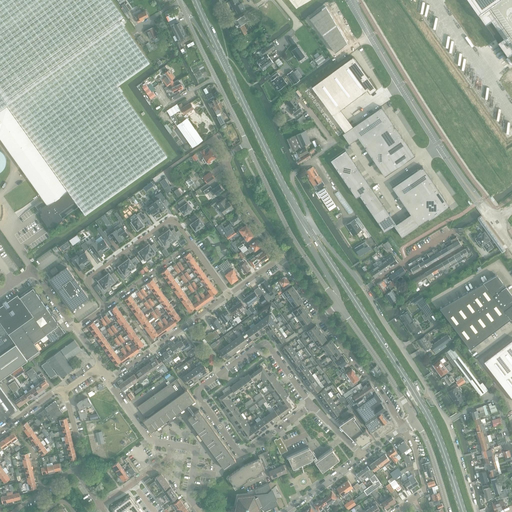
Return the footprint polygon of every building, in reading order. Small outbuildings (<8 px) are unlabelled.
[(0,0),(0,110),(7,105),(66,189),(78,206),(79,206),(85,215),(167,156),(117,86),(149,63),(119,20),(123,17),(110,0),(0,0)] [(236,0),(231,0),(229,1),(232,8),(234,7),(237,13),(244,9),(241,2),(238,4),(236,0)] [(291,0),(295,8),(310,0),(291,0)] [(511,0),(468,0),(497,41),(508,57),(505,58),(510,65),(511,63),(511,0)] [(125,3),(121,6),(126,13),(130,11),(125,3)] [(325,7),(309,19),(313,25),(328,13),(325,7)] [(140,9),(132,13),(134,15),(135,17),(136,20),(138,23),(145,20),(144,19),(148,17),(147,14),(148,14),(147,11),(146,12),(145,11),(141,13),(140,9)] [(328,13),(313,25),(317,31),(332,19),(328,13)] [(244,15),(234,20),(238,27),(242,24),(242,23),(245,21),(244,19),(246,18),(244,15)] [(168,20),(169,23),(171,27),(178,39),(177,40),(179,43),(184,41),(182,37),(184,36),(186,35),(177,18),(176,16),(171,19),(168,20)] [(332,19),(317,31),(322,36),(336,25),(332,19)] [(238,27),(237,27),(242,36),(247,33),(246,31),(247,30),(246,28),(247,27),(245,24),(243,25),(242,24),(238,27)] [(336,25),(322,36),(326,42),(339,31),(336,25)] [(147,30),(144,32),(145,35),(148,34),(151,40),(158,36),(154,27),(147,30)] [(339,31),(326,42),(330,47),(343,37),(339,31)] [(140,35),(137,38),(138,39),(140,43),(141,44),(145,41),(140,35)] [(343,37),(330,47),(335,53),(347,43),(343,37)] [(267,47),(264,50),(265,51),(266,54),(266,53),(273,48),(274,47),(272,44),(271,44),(270,42),(268,44),(266,46),(267,47)] [(297,47),(291,51),(298,60),(304,56),(297,47)] [(260,59),(257,61),(259,65),(260,65),(270,58),(267,54),(266,54),(265,51),(264,50),(261,52),(264,56),(260,59)] [(321,54),(314,60),(318,65),(325,60),(321,54)] [(352,56),(311,86),(332,115),(340,109),(350,102),(368,89),(369,92),(370,93),(376,89),(375,87),(375,88),(367,77),(352,56)] [(260,65),(259,65),(260,66),(263,70),(273,63),(270,58),(260,65)] [(278,58),(274,61),(278,67),(283,64),(278,58)] [(166,76),(162,79),(167,86),(170,84),(173,82),(172,80),(175,78),(169,70),(164,73),(166,76)] [(292,71),(287,75),(294,84),(299,80),(292,71)] [(277,72),(270,78),(272,80),(271,81),(275,86),(277,90),(282,86),(286,83),(284,81),(282,78),(279,80),(277,77),(280,75),(277,72)] [(170,84),(167,86),(168,89),(169,89),(172,88),(174,92),(183,88),(183,86),(181,83),(176,86),(176,85),(173,82),(170,84)] [(143,86),(142,87),(151,99),(156,96),(153,91),(156,89),(154,87),(151,84),(148,86),(147,86),(146,84),(143,86)] [(293,98),(286,103),(292,111),(290,112),(294,116),(302,110),(293,98),(295,97),(297,99),(299,97),(301,95),(302,95),(298,89),(295,91),(290,95),(293,98)] [(211,93),(207,95),(207,96),(209,100),(212,107),(220,103),(218,99),(217,100),(216,97),(214,98),(212,93),(211,93)] [(171,108),(167,110),(170,116),(192,148),(202,140),(203,140),(187,118),(180,123),(174,114),(181,110),(182,112),(183,111),(185,114),(194,109),(190,103),(183,107),(181,103),(178,105),(177,104),(172,107),(171,108)] [(220,103),(212,107),(217,117),(216,117),(220,125),(225,123),(221,116),(220,114),(218,110),(220,109),(223,108),(220,103)] [(7,105),(0,110),(0,138),(46,204),(40,208),(42,212),(40,213),(49,226),(61,217),(62,218),(78,206),(66,189),(7,105)] [(344,132),(342,133),(349,144),(358,138),(384,176),(411,158),(415,155),(412,152),(412,151),(411,150),(408,147),(409,146),(408,145),(407,145),(405,141),(398,130),(398,131),(395,127),(394,125),(391,122),(392,121),(389,117),(388,116),(387,116),(385,112),(382,107),(381,106),(352,126),(344,132)] [(164,125),(170,133),(172,132),(166,124),(164,125)] [(305,131),(287,139),(292,151),(294,150),(297,149),(297,148),(310,142),(305,131)] [(297,160),(296,160),(298,164),(311,155),(310,153),(313,151),(317,149),(316,146),(314,147),(310,150),(309,151),(308,152),(308,153),(299,158),(297,160)] [(204,150),(201,152),(204,156),(203,157),(204,158),(202,160),(204,163),(207,162),(207,163),(208,162),(209,164),(212,162),(211,160),(216,157),(211,149),(210,150),(208,147),(204,150)] [(295,154),(294,155),(295,156),(297,160),(299,158),(308,153),(308,152),(305,147),(296,152),(296,153),(295,154)] [(345,150),(330,160),(356,198),(359,196),(384,232),(393,225),(401,237),(420,224),(428,219),(429,220),(444,210),(446,208),(449,206),(447,202),(446,200),(445,200),(443,197),(442,195),(439,192),(440,191),(436,187),(435,185),(432,181),(429,177),(430,177),(429,175),(428,175),(426,172),(425,170),(422,166),(418,169),(417,170),(392,187),(410,214),(396,223),(345,150)] [(313,167),(304,172),(309,179),(311,178),(315,185),(313,186),(315,190),(324,184),(313,167)] [(211,172),(203,177),(207,182),(207,183),(214,178),(212,175),(211,172)] [(165,178),(160,182),(167,193),(171,191),(170,189),(173,187),(172,185),(170,186),(165,178)] [(190,178),(185,181),(189,187),(194,183),(190,178)] [(210,186),(203,191),(206,194),(208,193),(212,199),(213,198),(221,193),(220,192),(223,190),(219,185),(213,189),(210,186)] [(317,192),(315,193),(319,199),(321,198),(322,200),(327,197),(329,196),(324,188),(317,192)] [(340,190),(334,193),(348,214),(353,210),(340,190)] [(153,203),(159,211),(165,207),(163,203),(162,202),(166,199),(160,192),(155,196),(157,199),(153,203)] [(184,198),(178,203),(179,202),(182,207),(179,209),(184,215),(187,213),(188,214),(190,212),(189,211),(192,209),(188,203),(187,203),(184,198)] [(212,202),(210,203),(210,204),(212,206),(212,207),(215,204),(220,211),(222,210),(224,214),(229,210),(230,211),(231,211),(233,210),(233,209),(232,207),(233,207),(229,201),(227,202),(225,198),(221,201),(221,200),(219,201),(217,199),(217,198),(212,202)] [(152,201),(146,205),(153,216),(159,211),(153,203),(152,201)] [(132,223),(130,224),(133,229),(135,227),(137,230),(143,225),(142,223),(148,218),(144,213),(143,214),(141,211),(136,215),(137,216),(131,220),(131,221),(132,223)] [(195,214),(189,219),(190,218),(193,223),(191,225),(195,231),(198,229),(199,230),(202,228),(201,227),(203,225),(199,219),(195,214)] [(218,226),(216,227),(222,236),(224,235),(224,234),(232,228),(232,229),(233,228),(231,227),(242,219),(241,218),(239,214),(230,220),(231,223),(230,224),(224,228),(221,223),(218,226)] [(481,216),(477,218),(502,252),(505,249),(503,246),(481,216)] [(365,227),(358,217),(354,219),(361,229),(365,227)] [(351,221),(345,225),(352,235),(361,230),(354,219),(351,221)] [(120,223),(114,228),(122,238),(128,234),(120,223)] [(239,230),(236,232),(237,234),(238,233),(239,235),(241,233),(243,235),(249,230),(246,225),(243,228),(242,226),(238,229),(239,230)] [(114,228),(108,232),(116,243),(122,238),(114,228)] [(232,228),(224,234),(224,235),(226,237),(231,234),(233,236),(236,234),(234,232),(232,229),(232,228)] [(167,231),(164,233),(170,242),(172,245),(177,241),(174,237),(177,235),(177,234),(174,229),(170,232),(169,230),(167,232),(167,231)] [(362,241),(368,237),(363,229),(357,232),(362,241)] [(245,238),(243,240),(244,242),(253,236),(249,230),(243,235),(245,238)] [(478,237),(476,238),(481,245),(483,243),(484,245),(483,245),(487,251),(492,247),(487,240),(489,239),(484,232),(482,233),(481,232),(477,236),(478,237)] [(160,239),(157,241),(161,246),(164,244),(165,245),(170,242),(164,233),(161,235),(161,236),(159,237),(160,239)] [(77,235),(69,240),(73,245),(80,240),(77,235)] [(456,237),(450,241),(451,242),(455,249),(461,245),(462,244),(463,244),(461,240),(459,242),(458,240),(456,237)] [(97,243),(103,252),(109,248),(103,239),(97,243)] [(249,248),(248,249),(250,253),(254,250),(255,251),(260,247),(261,246),(260,244),(257,240),(250,245),(251,246),(248,247),(249,248)] [(448,243),(445,245),(449,252),(455,249),(451,242),(450,241),(450,240),(447,242),(448,243)] [(96,241),(90,245),(97,256),(103,252),(97,243),(96,241)] [(388,241),(383,245),(386,250),(392,246),(388,241)] [(67,242),(60,247),(63,250),(70,245),(67,242)] [(231,244),(229,245),(235,253),(239,251),(233,243),(233,242),(231,244)] [(362,244),(354,248),(359,256),(370,250),(368,246),(367,247),(365,242),(362,244)] [(444,248),(440,251),(443,256),(449,252),(445,245),(444,243),(444,244),(442,245),(444,248)] [(146,245),(143,247),(150,256),(155,253),(154,251),(157,249),(153,244),(150,246),(149,244),(147,246),(146,245)] [(244,246),(240,249),(241,251),(243,254),(248,251),(244,246)] [(140,253),(137,256),(141,261),(144,259),(146,262),(147,263),(152,259),(150,256),(143,247),(140,249),(141,250),(139,252),(140,253)] [(462,250),(459,252),(463,259),(466,257),(467,257),(466,255),(468,254),(468,253),(470,252),(467,247),(465,248),(462,250)] [(436,249),(433,251),(437,259),(443,256),(440,251),(438,252),(436,249)] [(253,254),(247,259),(249,261),(253,268),(260,263),(267,257),(267,255),(264,250),(255,256),(253,254)] [(427,254),(427,255),(431,263),(437,259),(433,251),(427,254)] [(85,252),(78,257),(85,265),(91,261),(85,252)] [(189,252),(184,256),(187,262),(193,258),(189,252)] [(459,252),(453,255),(457,263),(463,259),(459,252)] [(391,254),(385,258),(391,267),(397,262),(391,254)] [(421,258),(421,259),(426,266),(431,263),(427,255),(427,254),(426,254),(424,255),(425,256),(421,258)] [(453,256),(447,259),(451,264),(452,266),(453,268),(454,267),(455,267),(454,265),(453,265),(457,263),(453,255),(453,256)] [(78,257),(72,261),(79,270),(85,265),(78,257)] [(421,257),(415,261),(420,270),(426,266),(421,259),(421,258),(421,257)] [(126,260),(123,262),(130,271),(130,270),(132,273),(136,269),(135,267),(134,266),(137,264),(133,258),(130,261),(129,259),(127,261),(126,260)] [(193,258),(187,262),(191,266),(196,262),(193,258)] [(385,258),(381,260),(381,261),(387,270),(389,268),(391,267),(385,258)] [(447,259),(442,262),(446,269),(447,272),(450,270),(450,269),(449,268),(448,266),(450,264),(451,264),(447,259)] [(227,260),(219,266),(223,272),(224,273),(225,274),(225,275),(226,276),(230,282),(231,284),(239,278),(233,269),(232,267),(227,260)] [(240,265),(238,266),(241,270),(242,269),(245,273),(246,273),(248,272),(248,271),(249,270),(250,269),(247,264),(245,261),(244,262),(243,260),(239,263),(240,265)] [(379,263),(377,264),(383,272),(387,270),(381,261),(379,263)] [(413,264),(408,266),(413,274),(420,270),(415,261),(412,262),(413,264)] [(120,268),(117,270),(120,275),(124,273),(124,274),(130,271),(123,262),(120,264),(121,265),(119,266),(120,268)] [(196,262),(191,266),(194,271),(200,267),(196,262)] [(373,268),(370,271),(375,278),(379,275),(383,273),(383,272),(377,264),(375,262),(374,263),(372,264),(374,266),(375,267),(373,268)] [(441,262),(436,266),(440,273),(443,271),(444,272),(445,273),(447,272),(446,269),(442,262),(441,262)] [(55,266),(49,271),(52,275),(58,271),(55,266)] [(435,266),(430,269),(434,276),(440,273),(436,266),(435,266)] [(67,267),(50,279),(50,280),(61,294),(60,294),(60,295),(62,297),(62,298),(62,297),(63,297),(71,309),(87,297),(88,297),(67,267)] [(200,267),(194,271),(198,276),(203,272),(200,267)] [(393,274),(390,276),(392,280),(393,281),(405,272),(406,272),(403,267),(393,274)] [(167,268),(161,272),(165,278),(171,274),(167,268)] [(430,269),(424,273),(428,280),(431,278),(434,276),(430,269)] [(203,272),(198,276),(201,281),(207,277),(203,272)] [(106,274),(103,276),(111,288),(120,282),(113,273),(110,275),(109,273),(106,275),(106,274)] [(424,273),(418,276),(422,283),(428,280),(424,273)] [(171,274),(165,278),(169,283),(174,279),(171,274)] [(511,295),(496,275),(439,308),(461,336),(470,348),(486,336),(511,316),(511,295)] [(96,285),(93,287),(97,292),(100,290),(103,294),(111,288),(103,276),(100,278),(101,279),(98,281),(100,282),(96,285)] [(283,276),(271,285),(274,288),(277,293),(281,290),(279,287),(281,286),(284,289),(289,285),(288,284),(289,283),(285,277),(284,277),(283,276)] [(418,276),(412,280),(416,286),(422,283),(418,276)] [(207,277),(201,281),(205,286),(210,282),(207,277)] [(152,279),(147,283),(151,288),(156,284),(152,279)] [(174,279),(169,283),(172,287),(178,283),(174,279)] [(260,285),(258,286),(259,287),(260,289),(259,289),(260,291),(268,301),(269,301),(275,297),(274,295),(277,293),(274,288),(272,289),(266,281),(265,280),(260,283),(261,284),(260,285)] [(379,284),(377,285),(378,287),(379,288),(382,293),(386,290),(391,287),(392,287),(395,285),(393,281),(392,280),(389,283),(390,284),(389,284),(387,286),(386,285),(383,281),(379,284)] [(210,282),(205,286),(208,290),(214,286),(210,282)] [(178,283),(172,287),(175,292),(181,288),(178,283)] [(156,284),(151,288),(154,293),(160,289),(156,284)] [(203,294),(201,296),(203,298),(206,303),(213,297),(212,296),(212,295),(214,294),(217,292),(214,286),(208,290),(210,293),(208,294),(205,297),(203,294)] [(283,293),(281,294),(285,299),(287,297),(295,291),(292,286),(283,293)] [(20,298),(19,298),(33,317),(20,326),(33,344),(34,343),(41,339),(42,341),(44,341),(49,338),(52,342),(65,333),(57,322),(58,322),(56,320),(52,315),(52,314),(51,313),(47,308),(49,307),(47,304),(45,305),(41,300),(42,300),(41,298),(40,299),(36,293),(37,292),(36,291),(35,291),(33,288),(20,298)] [(181,288),(175,292),(179,297),(185,293),(181,288)] [(160,289),(154,293),(157,298),(163,294),(160,289)] [(246,297),(244,299),(249,306),(250,307),(248,308),(249,309),(252,313),(253,312),(255,311),(252,306),(253,306),(251,303),(257,299),(258,302),(260,300),(262,303),(260,304),(261,306),(263,308),(264,307),(270,302),(269,301),(268,301),(260,291),(259,289),(255,292),(255,291),(252,293),(252,292),(249,294),(250,295),(249,295),(248,295),(246,296),(246,297)] [(391,290),(385,294),(390,302),(396,298),(399,296),(396,293),(393,295),(391,290)] [(295,291),(287,297),(290,302),(299,296),(295,291)] [(185,293),(179,297),(182,302),(188,298),(185,293)] [(4,304),(0,306),(0,322),(16,345),(27,361),(28,361),(27,359),(29,362),(41,353),(39,351),(39,350),(38,349),(36,346),(34,343),(33,344),(20,326),(33,317),(19,298),(20,298),(17,294),(7,302),(6,300),(3,303),(4,304)] [(163,294),(157,298),(161,303),(167,299),(163,294)] [(420,294),(414,299),(417,303),(420,308),(423,306),(426,304),(427,304),(420,294)] [(130,295),(124,299),(128,305),(134,301),(130,295)] [(299,296),(290,302),(293,306),(290,309),(293,312),(297,308),(295,305),(299,303),(302,301),(299,296)] [(191,303),(186,307),(189,312),(195,308),(196,310),(204,304),(201,300),(199,297),(196,299),(198,302),(195,304),(193,305),(192,303),(191,303)] [(188,298),(182,302),(186,307),(191,303),(192,303),(188,298)] [(167,299),(161,303),(164,308),(170,304),(167,299)] [(134,301),(128,305),(132,309),(137,305),(134,301)] [(238,302),(235,304),(236,305),(235,305),(240,311),(242,310),(244,312),(245,311),(247,313),(248,316),(251,313),(252,313),(249,309),(248,309),(247,310),(245,308),(245,307),(241,301),(238,303),(238,302)] [(297,308),(293,312),(296,316),(304,310),(299,303),(295,305),(297,308)] [(170,304),(164,308),(168,312),(173,308),(170,304)] [(423,306),(420,308),(426,318),(429,316),(433,313),(427,304),(426,304),(423,306)] [(115,305),(110,309),(114,315),(119,311),(115,305)] [(137,305),(132,309),(135,314),(141,310),(137,305)] [(233,307),(230,309),(234,315),(235,315),(236,317),(235,318),(235,319),(236,321),(238,323),(240,322),(241,321),(238,316),(239,315),(238,313),(240,311),(235,305),(235,306),(234,305),(232,306),(233,307)] [(173,308),(168,312),(171,317),(177,313),(173,308)] [(141,310),(135,314),(139,319),(144,315),(141,310)] [(296,316),(294,318),(297,322),(299,321),(308,315),(304,310),(296,316)] [(119,311),(114,315),(118,320),(123,316),(119,311)] [(222,313),(219,316),(220,317),(223,321),(224,323),(228,320),(229,322),(233,320),(227,311),(223,314),(222,313)] [(402,315),(399,317),(405,325),(412,320),(407,312),(404,313),(403,312),(401,314),(402,315)] [(167,321),(164,323),(166,325),(169,329),(176,324),(175,322),(176,321),(177,321),(181,318),(177,313),(171,317),(173,320),(171,321),(168,323),(167,321)] [(269,315),(267,326),(268,326),(270,328),(270,329),(275,325),(276,324),(273,320),(275,319),(271,314),(269,315)] [(144,315),(139,319),(142,324),(148,320),(144,315)] [(262,315),(257,318),(259,322),(260,323),(263,328),(263,327),(266,326),(267,326),(269,315),(264,318),(262,315)] [(308,315),(299,321),(303,326),(305,324),(305,325),(310,322),(309,321),(311,319),(308,315)] [(123,316),(118,320),(121,324),(126,321),(123,316)] [(148,320),(142,324),(146,329),(151,325),(150,322),(155,318),(153,316),(148,320)] [(412,320),(405,325),(409,332),(412,330),(414,333),(421,329),(418,326),(417,326),(414,322),(416,321),(414,318),(412,320)] [(212,322),(211,323),(216,329),(218,327),(223,334),(227,331),(226,329),(225,328),(224,329),(216,319),(215,320),(214,319),(211,322),(212,322)] [(126,321),(121,324),(124,330),(130,326),(126,321)] [(0,322),(0,333),(1,335),(0,336),(0,355),(16,345),(0,322)] [(93,322),(88,326),(92,331),(97,327),(99,325),(98,323),(95,324),(93,322)] [(259,322),(255,325),(261,333),(265,330),(263,327),(263,328),(260,323),(259,322)] [(254,323),(249,326),(251,328),(256,336),(261,333),(255,325),(254,323)] [(270,328),(268,330),(271,335),(278,330),(279,329),(281,328),(278,323),(276,324),(275,325),(270,329),(270,328)] [(155,329),(149,333),(153,338),(158,334),(158,335),(159,336),(167,331),(164,327),(162,324),(160,326),(161,328),(158,331),(156,332),(155,329)] [(151,325),(146,329),(149,333),(155,329),(151,325)] [(309,330),(307,332),(311,336),(319,330),(316,325),(313,327),(313,326),(308,329),(309,330)] [(130,326),(124,330),(128,334),(133,330),(130,326)] [(97,327),(92,331),(95,336),(101,332),(97,327)] [(251,328),(246,331),(250,336),(252,339),(256,336),(251,328)] [(278,330),(271,335),(274,339),(282,333),(284,332),(281,328),(279,329),(278,330)] [(133,330),(128,334),(131,339),(137,335),(133,330)] [(311,336),(314,341),(320,336),(322,335),(319,330),(311,336)] [(205,336),(204,337),(208,342),(215,337),(216,339),(219,336),(215,331),(210,334),(210,333),(205,336)] [(246,331),(242,335),(243,336),(248,342),(252,339),(250,336),(246,331)] [(101,332),(95,336),(98,341),(104,337),(101,332)] [(282,333),(274,339),(277,344),(280,342),(280,343),(283,341),(283,340),(285,338),(284,336),(282,333)] [(424,336),(418,340),(425,350),(430,346),(434,352),(451,340),(449,336),(447,334),(444,336),(434,343),(432,344),(432,343),(430,344),(427,340),(424,336)] [(137,335),(131,339),(135,344),(140,340),(137,335)] [(242,335),(238,338),(243,345),(248,342),(243,336),(242,335)] [(320,336),(314,341),(317,346),(322,342),(324,345),(328,342),(323,336),(322,335),(320,336)] [(104,337),(98,341),(102,346),(108,342),(104,337)] [(238,338),(233,341),(239,349),(243,345),(238,338)] [(181,340),(176,343),(180,349),(183,347),(184,348),(189,344),(186,339),(183,342),(181,340)] [(511,339),(484,361),(511,397),(511,339)] [(74,340),(60,351),(67,361),(81,350),(80,349),(74,340)] [(130,348),(127,349),(129,352),(132,356),(140,350),(138,349),(140,347),(144,345),(140,340),(135,344),(137,346),(135,348),(131,350),(130,348)] [(322,342),(317,346),(319,349),(322,346),(325,351),(334,345),(331,340),(328,342),(324,345),(322,342)] [(233,341),(229,344),(234,352),(239,349),(233,341)] [(108,342),(102,346),(105,350),(111,346),(108,342)] [(176,343),(172,347),(176,352),(180,349),(176,343)] [(229,344),(224,347),(230,355),(234,352),(229,344)] [(284,348),(282,350),(285,354),(293,349),(289,344),(287,346),(286,345),(283,347),(284,348)] [(0,380),(27,361),(16,345),(0,355),(0,380)] [(223,345),(218,348),(220,350),(222,353),(221,353),(223,357),(224,356),(225,358),(230,355),(224,347),(223,345)] [(334,345),(325,351),(329,355),(337,349),(334,345)] [(111,346),(105,350),(109,355),(115,351),(111,346)] [(172,347),(167,350),(171,356),(173,359),(177,365),(182,361),(180,359),(178,356),(178,355),(176,352),(172,347)] [(194,348),(188,353),(191,357),(198,352),(194,348)] [(452,348),(446,352),(465,376),(469,382),(480,396),(485,392),(452,348)] [(293,349),(285,354),(288,359),(296,353),(293,349)] [(337,349),(329,355),(332,360),(341,354),(337,349)] [(161,358),(165,364),(166,364),(171,360),(173,359),(171,356),(167,350),(162,354),(164,356),(161,358)] [(47,361),(41,365),(51,378),(57,374),(52,368),(54,367),(61,377),(62,377),(73,369),(67,361),(60,351),(46,360),(47,361)] [(115,351),(109,355),(113,360),(118,356),(115,351)] [(118,356),(113,360),(116,365),(121,361),(122,363),(130,357),(127,353),(125,351),(123,353),(124,355),(121,358),(120,358),(118,356)] [(296,353),(288,359),(291,363),(299,358),(296,353)] [(337,359),(333,361),(336,365),(338,363),(341,367),(344,366),(345,366),(347,364),(347,363),(342,355),(336,359),(337,359)] [(436,361),(432,364),(436,369),(443,364),(445,362),(446,363),(446,362),(442,357),(440,358),(439,358),(435,361),(436,361)] [(156,358),(151,362),(155,368),(158,371),(165,366),(163,364),(160,359),(157,360),(156,358)] [(299,358),(291,363),(294,368),(302,362),(299,358)] [(151,362),(146,365),(150,371),(155,368),(151,362)] [(199,362),(195,365),(197,367),(202,375),(207,371),(205,369),(206,368),(204,365),(203,366),(201,364),(199,362)] [(302,362),(294,368),(298,372),(305,366),(302,362)] [(436,370),(436,371),(437,373),(439,373),(441,376),(451,369),(448,365),(445,367),(443,364),(436,369),(436,370)] [(146,365),(141,369),(146,375),(150,371),(146,365)] [(370,366),(369,366),(376,376),(377,376),(381,373),(377,367),(376,365),(373,367),(371,365),(370,366)] [(21,366),(12,373),(15,377),(24,371),(21,366)] [(305,366),(298,372),(301,376),(308,371),(305,366)] [(197,367),(192,370),(198,378),(202,375),(197,367)] [(260,368),(250,376),(254,382),(260,378),(261,377),(262,367),(260,368)] [(262,367),(261,377),(263,380),(269,376),(268,374),(266,372),(262,367)] [(342,374),(342,376),(343,377),(344,377),(345,377),(347,380),(355,374),(351,368),(348,371),(347,370),(342,373),(342,374)] [(138,375),(135,376),(138,380),(141,383),(143,381),(148,377),(146,375),(141,369),(136,372),(138,375)] [(192,370),(188,373),(194,381),(198,378),(192,370)] [(308,371),(301,376),(304,381),(312,375),(308,371)] [(37,375),(36,376),(39,380),(38,381),(40,383),(43,388),(44,389),(49,385),(45,379),(46,379),(43,375),(41,372),(37,375)] [(169,383),(174,380),(171,373),(165,376),(169,383)] [(188,373),(184,376),(189,384),(194,381),(188,373)] [(312,375),(304,381),(307,385),(315,379),(317,378),(318,377),(314,373),(312,375)] [(134,374),(129,377),(133,383),(138,380),(135,376),(134,374)] [(248,374),(244,377),(250,385),(254,382),(250,376),(248,374)] [(269,376),(263,380),(266,385),(275,379),(272,374),(269,376)] [(355,374),(347,380),(349,383),(351,386),(357,383),(356,381),(359,379),(357,377),(358,376),(356,374),(355,374)] [(446,375),(440,379),(445,387),(454,381),(450,376),(448,377),(446,375)] [(457,381),(456,382),(458,386),(465,382),(469,382),(465,376),(462,377),(462,378),(457,381)] [(129,377),(124,381),(128,387),(133,383),(129,377)] [(244,377),(239,380),(245,388),(250,385),(244,377)] [(167,385),(138,406),(146,418),(143,420),(151,432),(154,429),(155,431),(185,410),(184,408),(187,406),(189,405),(195,400),(187,389),(185,390),(177,378),(176,379),(167,385)] [(315,379),(307,385),(310,389),(318,384),(320,382),(317,378),(315,379)] [(275,379),(266,385),(270,390),(271,392),(276,389),(275,388),(275,387),(279,384),(275,379)] [(239,380),(235,383),(241,391),(245,388),(239,380)] [(124,381),(119,385),(123,390),(126,394),(125,395),(128,399),(133,395),(134,395),(131,391),(128,387),(124,381)] [(346,392),(343,394),(346,399),(352,407),(375,391),(374,389),(369,382),(363,386),(363,387),(360,390),(357,385),(351,389),(350,390),(349,390),(346,392)] [(40,383),(35,386),(39,392),(44,389),(43,388),(40,383)] [(235,383),(231,387),(232,388),(236,395),(241,391),(235,383)] [(276,389),(271,392),(275,397),(284,391),(280,386),(279,384),(275,387),(275,388),(276,389)] [(318,384),(310,389),(313,394),(321,388),(318,384)] [(35,386),(30,390),(34,396),(39,392),(35,386)] [(337,387),(336,388),(342,395),(343,394),(346,392),(345,390),(343,388),(341,390),(338,386),(337,387)] [(0,421),(16,410),(0,387),(0,421)] [(28,392),(25,394),(29,399),(34,396),(30,390),(28,387),(26,389),(28,392)] [(455,387),(448,392),(452,398),(453,398),(457,403),(464,399),(455,387)] [(15,388),(12,390),(13,392),(13,393),(18,399),(15,401),(19,406),(24,403),(22,400),(20,397),(19,395),(16,391),(16,390),(15,388)] [(232,388),(219,397),(230,399),(236,395),(232,388)] [(324,389),(316,394),(319,399),(327,393),(324,389)] [(284,391),(275,397),(279,402),(285,398),(288,396),(284,391)] [(375,391),(352,407),(354,409),(360,417),(365,414),(364,413),(376,405),(380,402),(382,401),(375,391)] [(327,393),(319,399),(322,403),(330,398),(327,393)] [(21,394),(19,395),(20,397),(22,400),(24,403),(29,399),(25,394),(22,396),(21,394)] [(88,397),(77,403),(79,407),(78,408),(79,411),(80,416),(80,419),(81,422),(83,422),(89,421),(88,417),(87,417),(85,408),(88,406),(89,407),(90,406),(92,409),(94,408),(88,397)] [(230,399),(219,397),(226,407),(232,402),(230,399)] [(285,398),(279,402),(281,405),(291,407),(285,398)] [(330,398),(322,403),(326,408),(333,402),(330,398)] [(45,409),(37,415),(39,419),(46,414),(57,406),(58,405),(55,402),(55,401),(52,403),(51,404),(45,408),(45,409)] [(226,407),(223,409),(227,414),(236,407),(232,402),(226,407)] [(333,402),(326,408),(329,412),(337,407),(333,402)] [(365,414),(360,417),(365,425),(371,433),(380,427),(386,422),(380,413),(385,410),(380,402),(376,405),(364,413),(365,414)] [(491,403),(488,404),(491,413),(497,411),(494,405),(492,406),(491,403)] [(348,409),(340,415),(342,417),(348,413),(353,410),(353,409),(349,404),(346,406),(348,409)] [(189,405),(187,406),(190,410),(193,414),(187,418),(222,466),(223,467),(224,469),(236,461),(199,409),(194,413),(191,409),(189,405)] [(281,405),(274,410),(279,416),(291,407),(281,405)] [(57,406),(46,414),(52,422),(59,416),(63,414),(63,413),(57,406)] [(236,407),(227,414),(230,419),(232,421),(236,417),(235,416),(239,412),(236,407)] [(337,407),(329,412),(332,417),(334,415),(335,416),(338,414),(337,413),(340,411),(337,407)] [(274,410),(270,413),(275,421),(280,418),(279,416),(274,410)] [(341,423),(339,425),(354,441),(355,440),(360,446),(361,445),(362,447),(370,441),(369,439),(371,437),(367,431),(365,428),(366,428),(364,426),(359,418),(353,410),(348,413),(349,413),(351,416),(341,423)] [(236,417),(232,421),(235,426),(244,419),(246,418),(243,413),(241,414),(240,414),(239,412),(235,416),(236,417)] [(270,413),(265,416),(271,424),(275,421),(270,413)] [(265,416),(261,420),(267,427),(271,424),(265,416)] [(259,417),(255,420),(257,423),(256,423),(261,429),(262,431),(267,427),(261,420),(259,417)] [(479,417),(472,419),(475,426),(483,424),(483,423),(484,422),(485,422),(484,418),(480,420),(479,417)] [(499,417),(491,420),(493,426),(501,424),(499,417)] [(244,419),(235,426),(239,431),(242,429),(248,424),(244,419)] [(26,422),(21,426),(25,431),(30,427),(26,422)] [(375,435),(377,437),(382,434),(382,435),(387,432),(386,431),(391,428),(386,422),(380,427),(371,433),(372,435),(373,436),(375,435)] [(250,427),(248,438),(260,430),(261,429),(256,423),(250,427)] [(248,424),(242,429),(248,438),(250,427),(248,424)] [(483,424),(475,426),(476,432),(487,429),(487,427),(486,425),(484,425),(483,424)] [(30,427),(25,431),(28,436),(34,432),(30,427)] [(487,429),(476,432),(478,438),(487,435),(486,431),(488,431),(487,429)] [(101,431),(95,433),(98,444),(104,443),(101,431)] [(34,432),(28,436),(32,440),(37,437),(34,432)] [(13,433),(8,436),(12,441),(17,438),(13,433)] [(37,437),(32,440),(35,445),(41,442),(43,440),(39,435),(37,437)] [(487,435),(478,438),(480,444),(489,442),(490,441),(492,441),(490,435),(487,435)] [(8,436),(4,440),(8,445),(12,441),(8,436)] [(276,438),(273,440),(280,455),(285,452),(287,451),(280,437),(276,439),(276,438)] [(498,439),(496,439),(498,446),(501,445),(507,443),(505,437),(503,438),(500,438),(498,439)] [(404,440),(396,445),(402,453),(401,454),(404,458),(406,467),(412,466),(411,462),(411,460),(410,455),(407,456),(406,454),(404,452),(410,448),(404,440)] [(489,442),(480,444),(482,451),(487,449),(490,449),(489,445),(491,444),(490,441),(489,442)] [(41,442),(35,445),(39,450),(44,446),(41,442)] [(44,446),(39,450),(42,455),(48,451),(50,450),(48,448),(46,449),(44,446)] [(308,447),(286,457),(286,458),(287,458),(288,460),(292,469),(293,469),(292,468),(299,466),(299,465),(305,463),(305,462),(311,460),(311,461),(312,460),(311,460),(312,459),(315,462),(314,462),(322,472),(321,471),(328,468),(327,467),(333,464),(332,463),(338,460),(339,460),(338,459),(333,451),(332,450),(333,449),(331,448),(317,458),(308,446),(308,447)] [(393,448),(387,452),(394,462),(398,460),(401,458),(398,454),(393,448)] [(487,449),(482,451),(484,457),(494,454),(495,454),(494,451),(491,452),(490,449),(487,449)] [(239,468),(229,475),(231,478),(229,479),(234,485),(235,484),(237,487),(238,487),(248,479),(246,477),(248,476),(249,477),(252,476),(253,477),(259,475),(258,473),(261,471),(261,470),(262,469),(264,469),(263,468),(266,466),(268,466),(262,453),(258,455),(259,458),(258,459),(256,459),(255,460),(251,461),(244,465),(243,465),(242,466),(240,468),(239,468)] [(384,454),(379,458),(383,463),(384,466),(391,461),(385,453),(384,454)] [(494,454),(484,457),(486,464),(494,461),(495,461),(497,460),(498,460),(497,456),(496,457),(495,454),(494,454)] [(378,458),(374,461),(380,469),(382,468),(382,467),(384,471),(386,469),(387,469),(384,466),(383,463),(379,458),(378,458)] [(120,460),(112,466),(116,471),(122,467),(121,467),(120,464),(122,462),(120,460)] [(494,461),(486,464),(488,470),(493,468),(497,467),(499,467),(499,466),(497,460),(495,461),(494,461)] [(374,461),(369,465),(374,471),(375,470),(377,472),(380,470),(380,469),(374,461)] [(428,463),(421,465),(422,465),(424,471),(426,470),(432,469),(429,462),(428,463)] [(276,463),(274,464),(274,465),(279,475),(286,472),(283,465),(278,467),(278,465),(278,464),(276,463)] [(122,467),(116,471),(120,476),(125,472),(123,469),(125,468),(123,465),(121,467),(122,467)] [(269,466),(267,468),(271,478),(279,475),(274,465),(270,467),(269,466)] [(356,475),(357,476),(361,481),(364,479),(366,481),(369,479),(373,484),(372,484),(369,486),(367,488),(366,489),(363,490),(364,492),(366,495),(367,495),(371,492),(378,487),(381,485),(381,484),(374,474),(373,475),(367,466),(365,468),(365,467),(362,468),(363,469),(362,470),(356,475)] [(406,467),(407,470),(407,471),(409,470),(411,473),(411,474),(407,476),(408,479),(413,486),(418,483),(414,477),(415,476),(414,470),(413,466),(412,466),(406,467)] [(3,469),(0,470),(0,476),(1,478),(6,474),(9,472),(5,467),(4,467),(2,469),(3,469)] [(125,472),(120,476),(123,481),(129,477),(127,474),(129,472),(132,475),(136,472),(132,467),(130,468),(125,472)] [(493,468),(488,470),(490,477),(499,474),(501,473),(499,467),(497,467),(493,468)] [(397,468),(390,473),(392,477),(394,480),(402,474),(400,471),(397,468)] [(427,471),(424,472),(426,478),(434,475),(432,469),(426,470),(427,471)] [(481,472),(478,473),(479,473),(479,474),(479,476),(481,483),(487,481),(485,471),(481,472)] [(149,478),(144,482),(145,483),(155,498),(158,496),(164,492),(171,487),(171,486),(169,485),(169,484),(165,478),(164,478),(161,473),(155,478),(154,478),(154,477),(151,479),(150,479),(150,478),(149,478)] [(6,474),(1,478),(4,483),(10,479),(6,474)] [(392,477),(387,481),(389,483),(390,484),(393,489),(399,485),(395,480),(394,480),(392,477)] [(404,482),(401,478),(401,479),(401,480),(402,485),(405,491),(406,491),(408,490),(413,486),(408,479),(404,482)] [(496,478),(491,480),(495,493),(498,493),(499,493),(499,496),(501,495),(502,495),(507,494),(506,488),(502,490),(499,479),(497,480),(496,478)] [(347,481),(342,485),(347,491),(348,493),(349,494),(351,492),(352,492),(350,489),(352,488),(353,487),(352,487),(348,481),(347,481)] [(29,483),(26,484),(27,490),(30,489),(36,488),(35,482),(29,483)] [(231,508),(230,511),(257,511),(260,510),(260,509),(262,508),(262,507),(264,511),(268,509),(275,506),(278,505),(274,496),(275,495),(273,493),(269,483),(265,485),(264,485),(259,488),(254,490),(255,490),(256,494),(254,494),(238,496),(235,509),(231,508)] [(389,483),(385,486),(391,493),(395,498),(398,496),(399,496),(393,489),(390,484),(389,483)] [(485,485),(482,486),(483,489),(484,494),(490,492),(492,492),(491,490),(489,484),(485,486),(485,485)] [(342,485),(337,488),(341,495),(341,496),(342,496),(342,497),(348,493),(347,491),(342,485)] [(429,488),(428,488),(431,495),(433,501),(429,502),(428,502),(429,508),(431,507),(435,506),(434,505),(437,504),(440,503),(439,499),(441,499),(439,493),(437,493),(435,489),(438,488),(437,485),(435,486),(431,487),(429,488)] [(155,498),(159,502),(164,510),(168,507),(169,506),(168,504),(171,502),(178,497),(171,487),(164,492),(158,496),(155,498)] [(378,487),(371,492),(372,493),(374,496),(377,494),(376,491),(379,489),(378,487)] [(12,491),(6,493),(7,496),(8,502),(14,501),(13,494),(12,491)] [(326,496),(323,498),(327,505),(329,503),(332,508),(338,503),(339,503),(338,502),(336,498),(332,492),(331,492),(326,496)] [(359,496),(353,500),(355,503),(361,499),(366,495),(364,492),(359,496)] [(490,492),(484,494),(486,499),(488,499),(489,501),(495,499),(492,492),(490,492)] [(386,495),(384,496),(390,505),(395,502),(391,496),(388,498),(386,495)] [(119,504),(113,508),(115,511),(141,511),(141,510),(140,511),(139,510),(139,509),(130,496),(119,504),(118,504),(119,504)] [(384,501),(381,503),(385,509),(390,505),(384,496),(382,498),(384,501)] [(322,499),(318,502),(325,511),(326,511),(327,511),(328,511),(327,510),(329,508),(327,505),(323,498),(322,499)] [(173,503),(171,505),(175,511),(183,505),(179,499),(173,503)] [(352,499),(344,505),(347,510),(356,504),(355,503),(353,500),(352,499)] [(492,504),(495,511),(496,511),(497,511),(505,508),(502,500),(492,504)] [(374,505),(370,507),(373,511),(375,511),(379,509),(375,504),(376,504),(375,501),(374,502),(372,503),(374,505)] [(318,502),(314,505),(318,511),(320,510),(321,511),(325,511),(318,502)]
